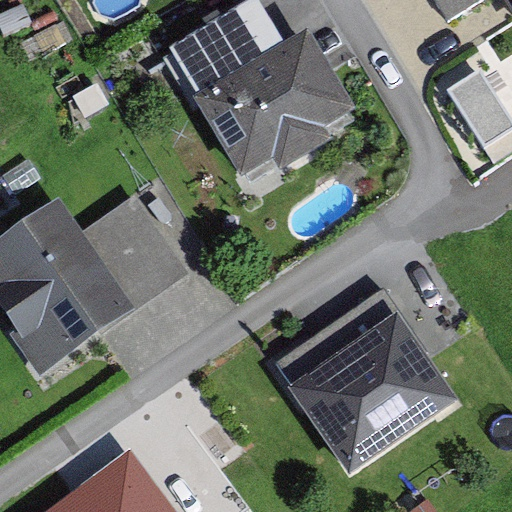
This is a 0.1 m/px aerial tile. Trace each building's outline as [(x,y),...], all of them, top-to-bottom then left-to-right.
[(511,0),(442,0),(459,25),(496,0),(503,0),(511,13),(511,0)] [(309,36),(193,102),(245,193),(361,127),(309,36)] [(511,100),(496,74),(464,94),(510,167),(511,165),(511,100)] [(87,240),(60,199),(0,239),(0,311),(48,382),(202,279),(148,199),(87,240)] [(353,482),(462,407),(401,319),(292,394),(353,482)] [(209,511),(173,454),(80,511),(209,511)]
